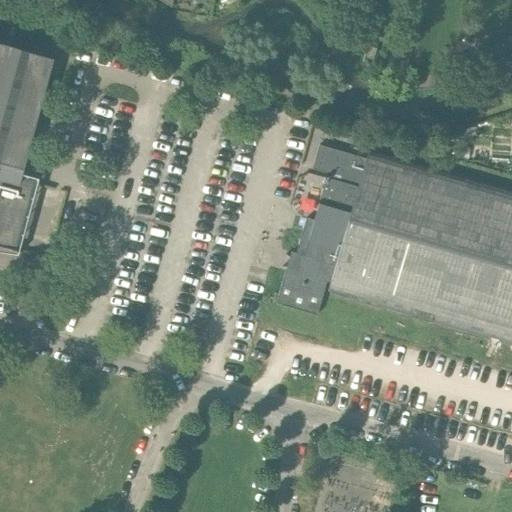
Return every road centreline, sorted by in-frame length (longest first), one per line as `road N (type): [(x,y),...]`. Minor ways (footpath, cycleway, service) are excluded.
road 1 (unclassified): [(511,465),(293,410)]
road 2 (unclassified): [(181,379),(128,511)]
